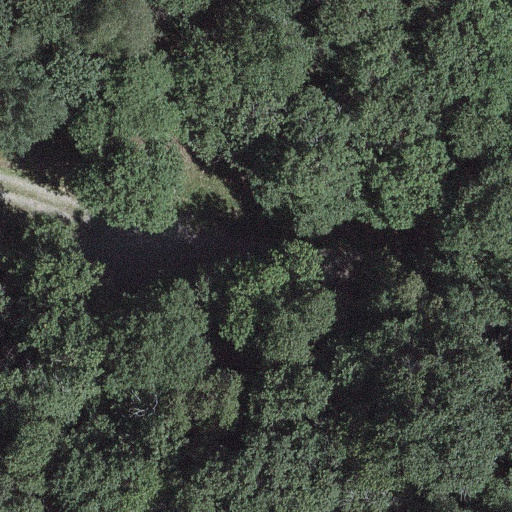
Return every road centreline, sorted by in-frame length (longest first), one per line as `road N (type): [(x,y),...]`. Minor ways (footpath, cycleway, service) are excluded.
road 1 (track): [(511,281),(262,265),(133,296),(0,347)]
road 2 (track): [(262,265),(0,184)]
